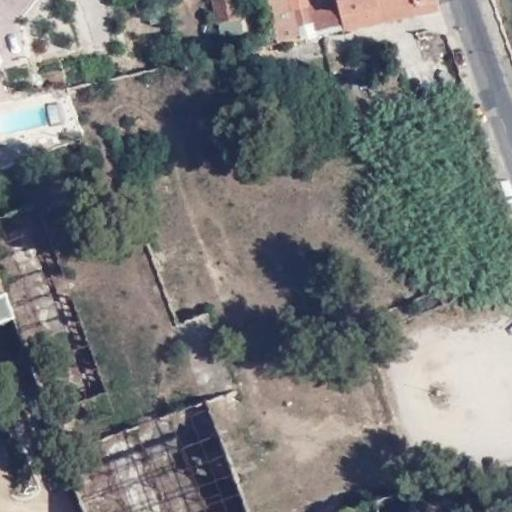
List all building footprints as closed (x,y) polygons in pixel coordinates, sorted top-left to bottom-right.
[(122,43),(114,0),(85,0),(93,48),(122,43)] [(132,0),(134,9),(150,5),(148,0),(132,0)] [(233,0),(210,0),(217,33),(240,29),(233,0)] [(269,0),(279,40),(343,28),(337,0),(304,0),(291,3),(290,0),(288,0),(269,0)] [(378,21),(372,0),(337,0),(343,28),(378,21)] [(372,0),(378,21),(436,11),(431,0),(372,0)] [(0,319),(12,315),(3,290),(0,291),(0,319)]
